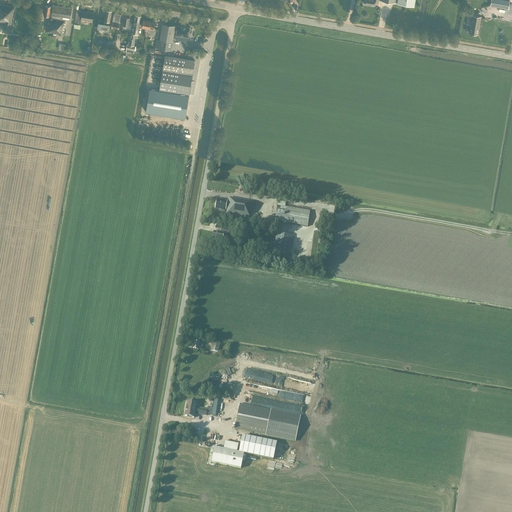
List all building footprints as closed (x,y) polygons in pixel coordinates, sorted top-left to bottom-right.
[(509,1),(504,0),(491,0),(490,6),(508,9),(509,1)] [(3,28),(11,29),(15,7),(0,4),(0,21),(4,23),(3,28)] [(70,20),(72,8),(53,5),(53,7),(52,17),(51,17),(66,20),(70,20)] [(52,17),(53,7),(46,6),(44,16),(49,16),(52,17)] [(112,11),(106,9),(104,20),(100,19),(98,29),(103,30),(103,27),(108,28),(107,31),(109,31),(110,24),(109,24),(109,21),(110,21),(112,11)] [(93,13),(82,11),(77,10),(75,22),(81,23),(82,20),(92,22),(93,13)] [(121,16),(122,11),(115,10),(114,15),(113,21),(120,22),(120,21),(121,16)] [(481,17),(477,16),(468,14),(466,24),(471,24),(469,33),(478,34),(481,17)] [(141,16),(135,15),(132,32),(138,33),(141,16)] [(66,20),(51,17),(49,17),(46,32),(59,34),(66,35),(67,31),(65,30),(66,21),(66,20)] [(154,29),(155,22),(149,21),(148,31),(150,32),(150,35),(155,35),(156,29),(154,29)] [(156,48),(172,50),(176,25),(163,23),(160,40),(157,39),(156,48)] [(177,25),(175,35),(188,37),(189,33),(190,33),(191,32),(192,32),(192,30),(192,29),(191,28),(190,28),(190,27),(177,25)] [(138,35),(134,34),(131,33),(130,38),(128,38),(126,51),(130,52),(130,54),(133,55),(133,53),(134,53),(135,50),(136,50),(136,46),(135,46),(136,43),(137,43),(138,35)] [(189,95),(192,75),(195,60),(165,55),(163,70),(159,90),(189,95)] [(146,112),(185,118),(189,95),(159,90),(150,89),(146,112)] [(251,206),(252,201),(229,198),(228,205),(226,205),(227,201),(217,199),(215,209),(225,210),(227,210),(226,214),(250,218),(252,206),(251,206)] [(310,211),(285,207),(285,202),(278,201),(277,206),(275,221),(307,227),(310,211)] [(221,229),(220,233),(213,231),(212,238),(222,240),(223,237),(227,238),(229,231),(221,229)] [(276,232),(272,257),(288,260),(292,235),(276,232)] [(220,343),(217,342),(213,341),(211,351),(218,352),(220,343)] [(202,344),(200,343),(194,342),(192,349),(198,350),(199,347),(202,348),(202,344)] [(250,373),(246,372),(240,388),(244,389),(250,373)] [(187,402),(185,416),(194,417),(195,413),(196,407),(196,403),(187,402)] [(291,440),(296,415),(240,404),(234,429),(252,433),(252,432),(291,440)] [(239,452),(214,447),(211,462),(241,468),(244,453),(273,459),(276,442),(242,436),(239,452)]
